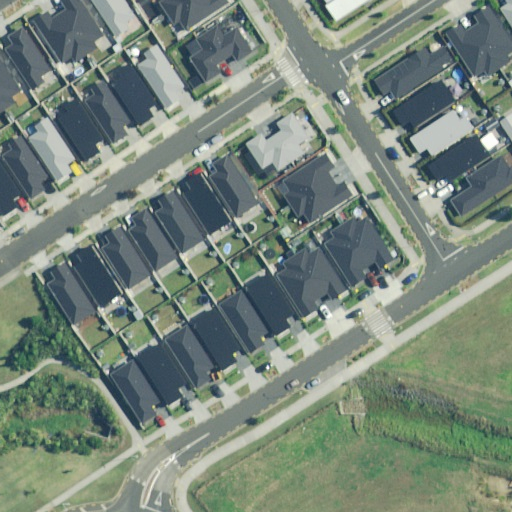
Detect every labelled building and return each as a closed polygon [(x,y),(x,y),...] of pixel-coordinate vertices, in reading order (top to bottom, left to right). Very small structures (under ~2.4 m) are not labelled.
[(58,14),(86,56),(97,49),(93,43),(102,37),(78,0),(67,0),(62,4),(65,9),(58,14)] [(135,16),(124,0),(91,0),(115,35),(129,27),(126,22),(135,16)] [(185,31),(229,1),(228,0),(158,0),(173,24),(178,21),(185,31)] [(326,0),(340,22),(373,0),(326,0)] [(502,7),(511,23),(511,0),(507,0),(509,3),(502,7)] [(472,28),(498,69),(510,62),(506,55),(511,50),(511,46),(487,8),(475,16),(479,23),(472,28)] [(47,13),(33,22),(61,64),(70,58),(74,63),(86,56),(58,14),(51,18),(47,13)] [(356,26),(362,36),(381,24),(375,14),(356,26)] [(143,32),(139,25),(114,40),(119,47),(143,32)] [(497,70),(470,27),(464,33),(459,25),(447,33),(474,75),(485,68),(489,75),(497,70)] [(51,71),(21,26),(5,36),(10,44),(3,48),(31,90),(44,81),(41,77),(51,71)] [(203,49),(190,57),(206,81),(220,72),(216,65),(233,54),(237,61),(251,51),(235,27),(224,35),(218,26),(197,40),(203,49)] [(183,85),(155,44),(142,52),(146,57),(136,64),(165,108),(180,98),(175,90),(183,85)] [(420,51),(374,80),(383,94),(389,90),(394,98),(453,61),(444,47),(425,59),(420,51)] [(0,105),(3,110),(14,103),(10,97),(20,91),(0,60),(0,105)] [(156,103),(128,62),(115,70),(118,75),(109,82),(138,126),(153,116),(148,108),(156,103)] [(129,121),(102,79),(89,88),(92,93),(82,100),(111,144),(127,134),(122,126),(129,121)] [(434,83),(392,110),(401,124),(407,120),(412,128),(454,101),(442,81),(435,85),(434,83)] [(105,139),(77,97),(64,105),(67,111),(57,117),(87,161),(102,151),(97,144),(105,139)] [(453,112),(411,139),(420,153),(426,149),(431,156),(474,129),(465,115),(458,119),(453,112)] [(260,134),(247,143),(263,168),(272,162),(277,170),(304,152),(299,144),(309,138),(292,113),(276,123),(281,130),(265,141),(260,134)] [(511,114),(500,122),(511,140),(511,114)] [(74,158),(46,116),(33,125),(37,130),(27,137),(56,181),(71,171),(66,163),(74,158)] [(46,176),(19,134),(6,143),(9,148),(0,154),(0,156),(28,199),(44,189),(39,181),(46,176)] [(476,135),(427,165),(435,178),(444,173),(449,181),(489,155),(476,135)] [(283,192),(291,204),(333,178),(329,172),(334,169),(324,153),(283,179),(289,188),(283,192)] [(258,203),(226,154),(212,163),(216,170),(208,176),(236,218),(258,203)] [(452,199),(462,215),(511,183),(511,170),(511,168),(509,169),(501,157),(467,178),(472,186),(452,199)] [(19,194),(0,164),(0,214),(1,217),(17,207),(12,199),(19,194)] [(231,221),(199,172),(185,181),(189,188),(181,194),(208,236),(231,221)] [(304,211),(311,222),(351,197),(342,182),(337,185),(333,178),(291,204),(298,215),(304,211)] [(204,238),(172,188),(158,198),(163,205),(154,211),(182,253),(204,238)] [(177,257),(144,208),(130,217),(135,224),(126,230),(154,272),(177,257)] [(354,216),(342,224),(369,265),(375,262),(378,266),(393,256),(367,217),(358,223),(354,216)] [(335,238),(324,245),(350,284),(365,275),(362,270),(369,265),(342,224),(331,231),(335,238)] [(151,275),(118,226),(104,235),(109,242),(100,248),(128,290),(151,275)] [(121,293),(89,244),(75,253),(79,260),(71,266),(98,308),(121,293)] [(306,247),(294,256),(321,297),(327,293),(331,298),(346,288),(320,248),(311,254),(306,247)] [(287,269),(277,276),(303,315),(317,306),(314,302),(321,297),(294,256),(283,263),(287,269)] [(97,310),(64,261),(50,270),(55,277),(46,283),(74,325),(97,310)] [(243,288),(276,337),(290,328),(285,321),(294,315),(266,273),(243,288)] [(216,305),(249,354),(263,344),(258,337),(267,332),(239,290),(216,305)] [(189,323),(222,372),(236,363),(231,356),(240,350),(212,308),(189,323)] [(163,340),(196,389),(210,379),(205,372),(214,367),(186,325),(163,340)] [(136,359),(168,408),(182,399),(178,392),(186,386),(158,344),(136,359)] [(109,375),(142,424),(156,414),(151,407),(160,402),(132,360),(109,375)]
